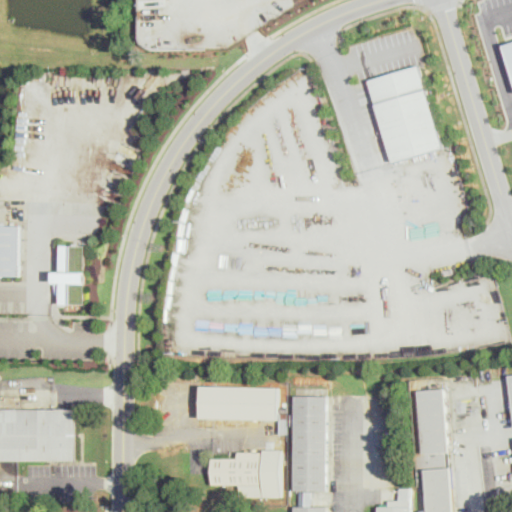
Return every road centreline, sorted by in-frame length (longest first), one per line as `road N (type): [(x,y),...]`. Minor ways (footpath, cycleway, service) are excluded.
road 1 (tertiary): [(123,511),(129,287),(163,181),(195,128),(244,74),(309,28),(375,0)]
road 2 (residential): [(443,0),(511,236)]
